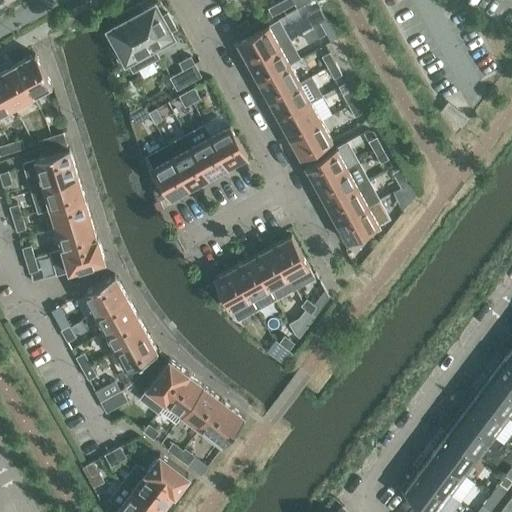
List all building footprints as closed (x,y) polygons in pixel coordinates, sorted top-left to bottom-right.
[(293,0),(282,0),(279,2),(284,9),(295,3),(293,0)] [(284,9),(279,2),(268,8),(273,15),(284,9)] [(140,3),(132,8),(158,55),(159,55),(154,45),(172,35),(170,30),(175,27),(167,13),(162,16),(155,3),(143,10),(140,3)] [(158,55),(132,8),(117,16),(121,22),(109,28),(116,41),(111,44),(119,58),(124,56),(132,70),(158,55)] [(306,15),(312,26),(320,22),(314,11),(306,15)] [(236,25),(240,33),(251,27),(247,19),(236,25)] [(278,19),(237,42),(248,61),(280,44),(289,39),(278,19)] [(320,22),(312,26),(318,37),(326,33),(320,22)] [(289,39),(280,44),(248,61),(259,80),(290,63),(299,58),(289,39)] [(322,56),(328,67),(336,62),(329,51),(322,56)] [(35,53),(15,64),(33,96),(53,85),(35,53)] [(179,62),(183,70),(195,63),(190,56),(179,62)] [(336,62),(328,67),(334,78),(342,74),(336,62)] [(195,63),(183,70),(170,77),(177,89),(201,76),(195,63)] [(259,80),(269,99),(301,82),(300,81),(290,63),(259,80)] [(15,64),(0,72),(0,80),(14,106),(33,96),(15,64)] [(301,82),(269,99),(279,118),(311,101),(321,96),(310,76),(300,81),(301,82)] [(0,80),(0,113),(14,106),(0,80)] [(194,87),(187,91),(193,102),(200,98),(194,87)] [(343,94),(349,105),(356,100),(350,89),(343,94)] [(193,102),(187,91),(179,95),(185,106),(193,102)] [(356,100),(349,105),(355,116),(363,111),(356,100)] [(279,118),(290,137),(321,120),(311,101),(279,118)] [(156,107),(149,112),(155,123),(162,119),(156,107)] [(453,121),(464,124),(467,113),(456,109),(453,121)] [(321,120),(290,137),(301,157),(332,139),(321,120)] [(230,124),(211,134),(228,166),(248,155),(230,124)] [(63,132),(51,136),(54,144),(66,140),(63,132)] [(187,135),(186,135),(209,176),(228,166),(211,134),(193,144),(187,135)] [(186,135),(167,146),(190,187),(209,176),(186,135)] [(54,144),(51,136),(39,140),(42,148),(54,144)] [(368,140),(375,151),(382,147),(376,136),(368,140)] [(21,139),(9,143),(12,151),(24,147),(21,139)] [(24,161),(33,190),(78,176),(69,148),(68,148),(66,140),(54,144),(42,148),(44,155),(24,161)] [(12,151),(9,143),(0,145),(0,154),(0,155),(12,151)] [(190,187),(167,146),(147,157),(155,169),(152,171),(158,181),(161,180),(162,184),(168,194),(170,198),(190,187)] [(305,164),(316,184),(357,161),(356,160),(347,165),(336,147),(305,164)] [(382,147),(375,151),(381,163),(388,158),(382,147)] [(316,184),(326,203),(367,180),(357,161),(316,184)] [(393,172),(399,183),(406,178),(400,167),(393,172)] [(0,172),(0,173),(3,185),(12,183),(8,170),(0,172)] [(33,190),(39,210),(84,197),(78,176),(33,190)] [(406,178),(399,183),(405,194),(412,190),(406,178)] [(326,203),(337,222),(378,199),(367,180),(326,203)] [(162,184),(153,189),(157,200),(168,194),(162,184)] [(50,208),(56,228),(91,217),(84,197),(39,210),(40,212),(50,208)] [(378,199),(337,222),(347,242),(365,232),(366,234),(377,228),(376,226),(389,219),(378,199)] [(10,206),(14,218),(22,216),(18,204),(10,206)] [(22,216),(14,218),(17,230),(26,228),(22,216)] [(51,251),(52,252),(97,238),(97,237),(91,217),(56,228),(62,247),(51,251)] [(292,234),(272,245),(294,287),(295,286),(290,276),(309,266),(292,234)] [(97,238),(52,252),(58,274),(105,260),(98,237),(97,237),(97,238)] [(23,247),(26,260),(35,257),(31,245),(23,247)] [(272,245),(253,256),(276,297),(294,287),(272,245)] [(253,256),(234,266),(257,307),(276,297),(253,256)] [(35,257),(26,260),(30,272),(38,269),(35,257)] [(257,307),(234,266),(214,277),(216,280),(220,288),(224,295),(221,296),(227,307),(230,305),(237,318),(257,307)] [(83,292),(94,312),(126,294),(115,274),(83,292)] [(216,280),(204,286),(208,293),(208,294),(209,294),(220,288),(216,280)] [(94,312),(105,330),(136,313),(126,294),(94,312)] [(306,298),(301,305),(311,313),(317,306),(306,298)] [(311,313),(301,305),(296,312),(306,320),(311,313)] [(105,330),(115,349),(147,332),(136,313),(105,330)] [(55,319),(62,330),(69,325),(63,314),(55,319)] [(69,325),(62,330),(68,341),(75,337),(69,325)] [(147,332),(115,349),(126,369),(158,352),(147,332)] [(281,332),(275,339),(286,347),(291,340),(281,332)] [(286,347),(275,339),(270,346),(280,353),(286,347)] [(511,342),(503,353),(511,359),(511,342)] [(76,356),(82,367),(90,363),(84,352),(76,356)] [(497,361),(489,372),(511,389),(511,359),(503,353),(502,355),(504,356),(499,363),(497,361)] [(140,396),(158,410),(187,372),(188,373),(189,372),(170,358),(140,396)] [(90,363),(82,367),(89,379),(96,374),(90,363)] [(166,402),(182,414),(204,386),(188,373),(187,372),(158,410),(159,411),(166,402)] [(483,381),(475,391),(508,417),(511,412),(511,389),(489,372),(488,374),(490,375),(484,382),(483,381)] [(182,414),(200,427),(222,399),(204,386),(182,414)] [(101,401),(106,411),(128,400),(122,389),(101,401)] [(468,400),(460,411),(494,436),(508,417),(475,391),(474,393),(475,394),(470,401),(468,400)] [(222,399),(200,427),(224,445),(245,417),(222,399)] [(454,419),(446,430),(479,455),(494,436),(460,411),(459,412),(461,413),(455,420),(454,419)] [(143,430),(154,438),(159,431),(149,423),(143,430)] [(439,438),(431,449),(465,475),(479,455),(446,430),(445,431),(446,432),(441,439),(439,438)] [(168,449),(178,456),(183,449),(173,442),(168,449)] [(120,446),(113,450),(119,461),(126,457),(120,446)] [(183,449),(178,456),(188,464),(193,457),(183,449)] [(425,457),(417,468),(451,494),(465,475),(431,449),(430,450),(432,451),(427,458),(425,457)] [(119,461),(113,450),(105,454),(111,465),(119,461)] [(138,463),(137,464),(175,492),(174,494),(175,494),(190,475),(160,453),(147,470),(138,463)] [(468,491),(486,501),(505,470),(487,460),(468,491)] [(85,465),(91,476),(99,472),(93,461),(85,465)] [(137,464),(124,481),(162,510),(174,494),(175,492),(137,464)] [(436,511),(451,494),(417,468),(416,469),(417,471),(412,477),(410,476),(402,488),(427,511),(436,511)] [(511,482),(511,479),(505,475),(499,483),(507,489),(511,482)] [(160,511),(162,510),(124,481),(110,500),(119,506),(115,511),(114,511),(160,511)]
